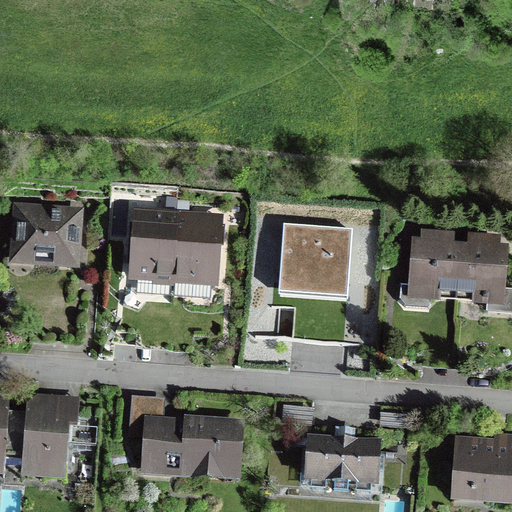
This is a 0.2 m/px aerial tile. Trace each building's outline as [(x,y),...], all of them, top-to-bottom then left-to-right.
[(54,213),(54,209),(39,208),(39,212),(18,211),(15,251),(34,252),(33,261),(74,264),(78,215),(54,213)] [(156,272),(172,273),(176,219),(138,216),(134,276),(156,278),(156,272)] [(176,219),(172,273),(172,279),(214,282),(218,222),(176,219)] [(348,288),(352,237),(283,232),(279,283),(348,288)] [(456,301),(460,247),(452,246),(451,239),(446,236),(440,238),(438,245),(415,243),(412,286),(430,287),(429,297),(455,299),(455,301),(456,301)] [(468,247),(460,247),(456,301),(457,299),(488,302),(489,290),(502,291),(505,250),(482,248),(481,241),(476,238),(470,240),(468,247)] [(15,260),(33,261),(34,252),(15,251),(15,260)] [(347,301),(348,288),(279,283),(278,296),(347,301)] [(429,297),(430,287),(412,286),(400,285),(399,300),(405,307),(429,309),(429,297)] [(489,290),(488,302),(501,303),(502,291),(489,290)] [(34,327),(31,342),(83,346),(84,339),(82,339),(83,331),(34,327)] [(471,356),(424,353),(422,368),(472,371),(472,367),(471,356)] [(0,409),(9,411),(0,398),(0,409)] [(50,425),(76,427),(78,415),(79,404),(38,401),(26,412),(50,414),(50,425)] [(0,470),(5,470),(5,465),(9,412),(9,411),(0,409),(0,470)] [(290,425),(305,426),(306,410),(291,409),(290,425)] [(9,412),(5,465),(22,467),(26,413),(9,412)] [(66,475),(68,450),(95,452),(97,417),(78,415),(76,427),(50,425),(50,414),(26,412),(26,413),(22,467),(21,472),(66,475)] [(387,427),(403,428),(404,417),(388,416),(387,427)] [(241,427),(187,423),(186,431),(147,428),(144,470),(146,470),(147,458),(184,461),(183,473),(237,477),(241,427)] [(378,445),(355,444),(356,434),(335,432),(335,442),(311,440),(308,479),(335,481),(334,491),(349,492),(349,482),(376,484),(378,445)] [(511,447),(457,443),(454,489),(471,490),(473,494),(487,495),(486,502),(511,504),(511,490),(511,447)] [(471,490),(454,489),(453,500),(486,502),(487,495),(473,494),(471,490)]
